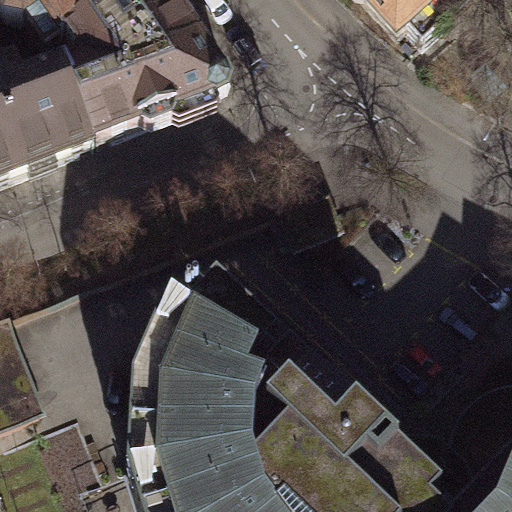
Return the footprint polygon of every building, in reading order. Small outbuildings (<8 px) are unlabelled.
[(63,46),(131,0),(0,0),(0,19),(4,26),(22,30),(41,18),(61,48),(63,46)] [(65,76),(95,151),(233,96),(166,0),(131,0),(63,46),(78,69),(65,76)] [(349,0),(355,7),(361,6),(396,45),(404,36),(421,53),(449,27),(435,12),(446,0),(349,0)] [(0,190),(95,151),(65,76),(22,94),(17,82),(3,76),(0,77),(0,190)] [(271,220),(285,255),(335,235),(321,201),(271,220)] [(187,317),(171,302),(134,386),(125,485),(134,511),(511,511),(511,391),(504,392),(475,402),(467,411),(456,424),(447,453),(464,469),(477,499),(465,511),(428,511),(443,498),(356,418),(350,426),(329,408),(336,399),(288,354),(277,366),(266,355),(276,342),(217,286),(187,317)] [(0,334),(0,439),(44,422),(7,331),(0,334)]
